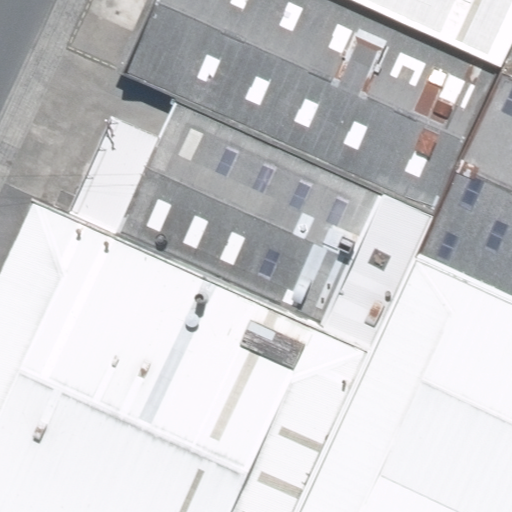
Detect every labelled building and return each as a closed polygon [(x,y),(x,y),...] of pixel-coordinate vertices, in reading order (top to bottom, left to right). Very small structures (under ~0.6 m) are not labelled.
[(480,219),(511,145),(511,65),(363,0),(202,0),(165,81),(222,106),(480,219)] [(511,0),(363,0),(511,65),(511,0)] [(457,268),(480,219),(222,106),(162,241),(418,356),(457,268)] [(511,145),(480,219),(457,268),(511,292),(511,145)] [(162,241),(73,202),(0,368),(0,511),(344,511),(418,356),(162,241)] [(418,356),(344,511),(511,511),(511,292),(457,268),(418,356)]
